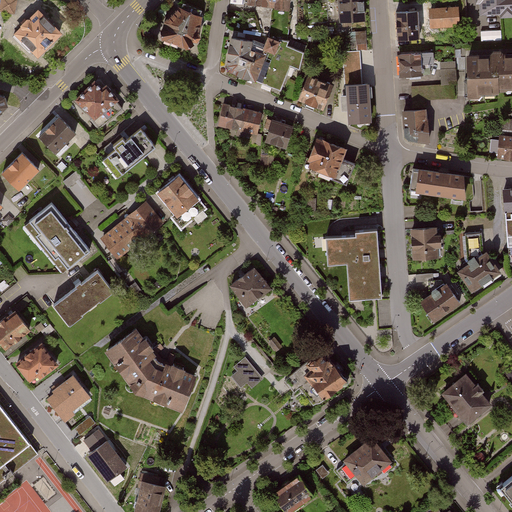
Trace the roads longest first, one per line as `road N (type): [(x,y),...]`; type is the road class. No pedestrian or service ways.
road 1 (residential): [(383,385),(114,46)]
road 2 (residential): [(390,152),(404,328),(422,358)]
road 3 (residential): [(390,152),(209,78)]
road 4 (residential): [(114,511),(0,364)]
road 5 (residential): [(237,487),(383,385)]
road 6 (residential): [(487,511),(383,385)]
road 7 (residential): [(0,145),(85,59),(114,46)]
road 8 (residential): [(379,0),(390,152)]
road 9 (residential): [(511,171),(390,152)]
